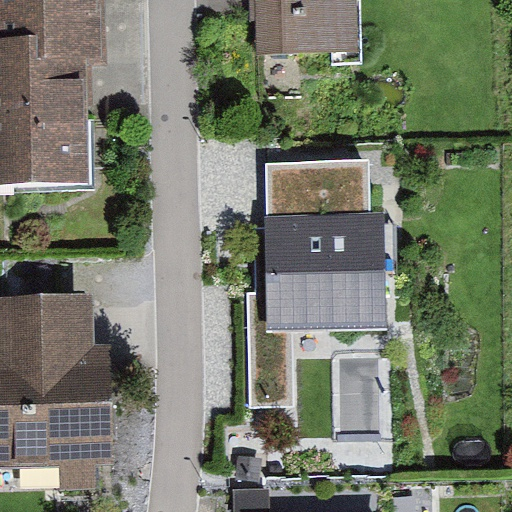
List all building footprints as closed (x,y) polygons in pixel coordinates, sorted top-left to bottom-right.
[(106,0),(0,0),(0,181),(97,178),(93,65),(109,64),(106,0)] [(358,0),(256,0),(259,52),(361,47),(358,0)] [(269,216),(373,207),(371,156),(268,162),(267,216),(269,216)] [(269,216),(269,326),(388,323),(387,205),(373,207),(269,216)] [(93,291),(0,295),(0,466),(60,464),(61,491),(102,489),(100,463),(117,463),(112,354),(95,340),(93,291)] [(260,407),(327,407),(327,354),(260,354),(260,407)]
